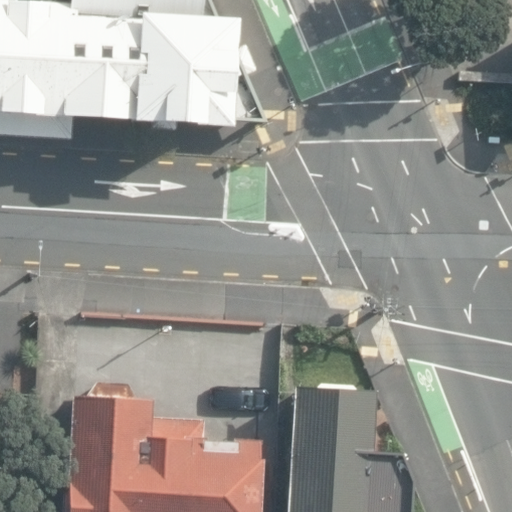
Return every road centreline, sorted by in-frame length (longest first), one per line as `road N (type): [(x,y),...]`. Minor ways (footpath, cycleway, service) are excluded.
road 1 (residential): [(0,208),(433,231)]
road 2 (secondary): [(335,0),(433,231)]
road 3 (secondary): [(433,231),(511,415)]
